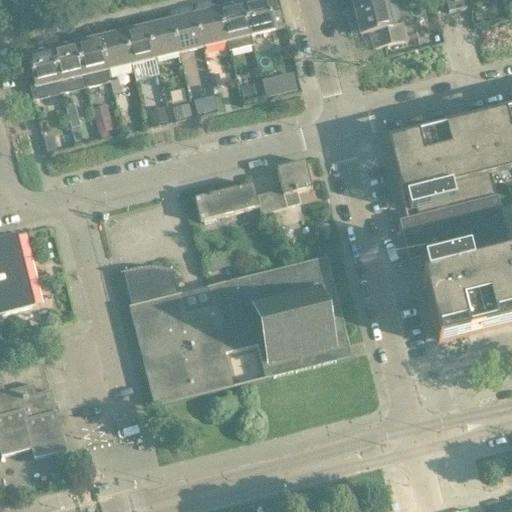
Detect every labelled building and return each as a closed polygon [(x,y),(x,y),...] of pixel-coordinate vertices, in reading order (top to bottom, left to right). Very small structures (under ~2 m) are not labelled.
[(351,0),(354,12),(371,8),(368,0),(351,0)] [(368,0),(371,8),(354,12),(360,38),(370,35),(374,52),(406,44),(402,27),(392,29),(384,0),(368,0)] [(463,0),(444,0),(448,16),(466,11),(463,0)] [(267,1),(243,6),(250,39),(275,33),(267,1)] [(243,6),(218,12),(226,44),(250,39),(243,6)] [(481,11),(473,13),(475,23),(483,21),(481,11)] [(218,12),(194,18),(202,50),(226,44),(218,12)] [(194,18),(170,24),(178,56),(202,50),(194,18)] [(170,24),(146,30),(154,62),(178,56),(170,24)] [(146,30),(122,35),(130,67),(154,62),(146,30)] [(130,67),(122,35),(98,41),(106,73),(130,67)] [(106,73),(98,41),(75,47),(86,90),(109,85),(106,73)] [(86,90),(75,47),(51,52),(63,96),(86,90)] [(63,96),(51,52),(27,58),(34,87),(29,88),(33,103),(63,96)] [(278,79),(261,83),(265,101),(283,97),(278,79)] [(117,83),(110,84),(113,95),(119,93),(117,83)] [(109,106),(94,108),(99,133),(113,130),(109,106)] [(72,109),(65,111),(68,122),(75,120),(72,109)] [(439,329),(442,344),(511,325),(511,264),(497,207),(498,207),(490,175),(511,169),(511,114),(390,145),(390,143),(387,144),(403,207),(407,205),(409,214),(416,212),(421,229),(421,230),(416,232),(420,249),(425,247),(430,266),(423,268),(425,276),(420,277),(434,330),(439,329)] [(281,193),(275,194),(280,212),(300,207),(297,195),(311,191),(305,164),(275,172),(281,193)] [(253,187),(194,202),(200,225),(204,224),(204,226),(215,224),(215,221),(259,210),(261,217),(280,212),(275,194),(256,199),(253,187)] [(0,317),(31,310),(13,238),(0,241),(0,317)] [(204,275),(231,269),(228,256),(201,262),(204,275)] [(124,276),(132,309),(128,310),(154,410),(352,361),(326,260),(206,290),(206,292),(207,292),(212,309),(185,316),(180,298),(181,298),(181,297),(177,297),(172,275),(175,276),(175,275),(172,274),(168,273),(164,272),(159,271),(155,271),(151,270),(146,271),(142,271),(138,271),(134,272),(120,276),(120,277),(124,276)] [(28,322),(15,325),(17,334),(30,330),(28,322)] [(0,457),(1,460),(31,452),(33,462),(66,454),(51,393),(37,397),(34,387),(16,392),(16,394),(4,397),(1,386),(0,386),(0,457)]
